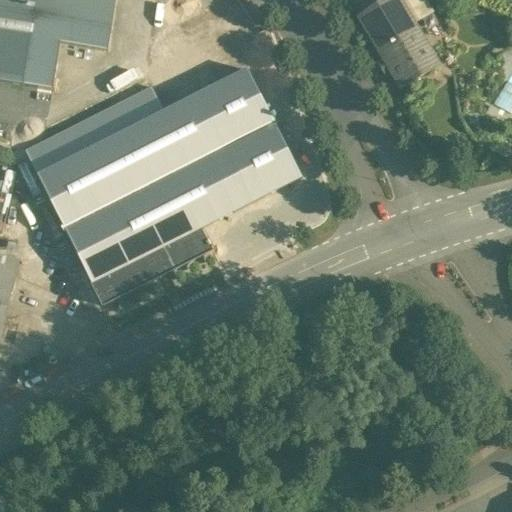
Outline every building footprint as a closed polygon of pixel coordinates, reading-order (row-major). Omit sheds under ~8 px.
[(0,0),(0,14),(111,32),(116,0),(0,0)] [(398,0),(391,0),(361,18),(382,53),(418,32),(398,0)] [(111,32),(0,14),(0,83),(53,92),(61,45),(108,53),(111,32)] [(418,32),(382,53),(403,88),(439,67),(418,32)] [(302,179),(247,71),(200,96),(227,150),(254,203),(302,179)] [(152,88),(26,153),(66,232),(227,150),(200,96),(165,113),(152,88)] [(227,150),(66,232),(93,285),(202,230),(254,203),(227,150)] [(93,285),(104,307),(213,252),(202,230),(93,285)] [(0,345),(20,262),(0,257),(0,345)]
